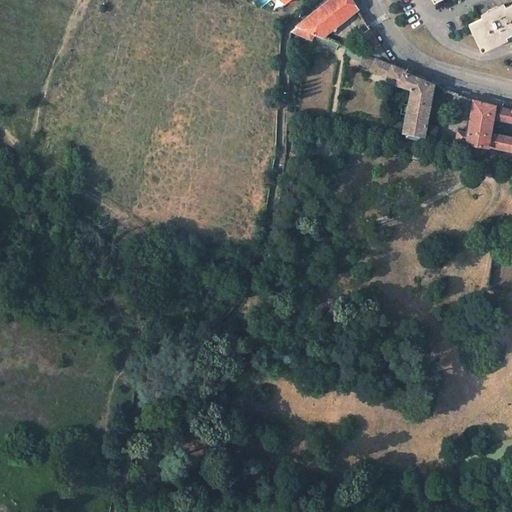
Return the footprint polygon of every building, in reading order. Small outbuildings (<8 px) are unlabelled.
[(324,37),(358,9),(351,0),(330,0),(298,26),(316,34),(324,37)] [(483,18),(469,24),(481,48),(499,40),(500,42),(507,39),(506,36),(511,33),(511,3),(505,7),(504,4),(491,10),(481,15),(483,18)] [(316,34),(298,26),(291,32),(312,41),(313,40),(316,34)] [(370,29),(362,34),(372,50),(381,45),(370,29)] [(313,40),(336,51),(339,43),(324,37),(316,34),(313,40)] [(499,40),(481,48),(482,51),(500,42),(499,40)] [(364,55),(349,48),(346,55),(361,62),(364,56),(364,55)] [(438,126),(427,124),(434,85),(403,72),(404,70),(394,66),(394,65),(376,59),(375,61),(364,56),(361,62),(360,63),(372,68),(371,70),(387,77),(389,74),(399,78),(396,85),(412,89),(406,124),(397,123),(397,124),(394,123),(393,131),(402,133),(402,132),(406,133),(404,140),(421,143),(422,136),(435,138),(438,126)] [(474,101),(469,132),(458,130),(456,142),(466,144),(467,143),(511,150),(511,137),(491,133),(494,118),(511,121),(511,110),(505,109),(496,106),(474,101)] [(286,123),(296,123),(296,113),(287,111),(286,123)] [(448,500),(449,491),(435,490),(434,499),(448,500)]
